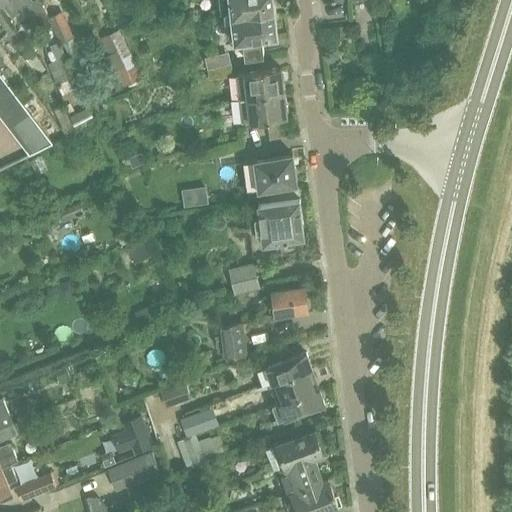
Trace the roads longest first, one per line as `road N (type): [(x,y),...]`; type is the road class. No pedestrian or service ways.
road 1 (residential): [(369,511),(318,142)]
road 2 (tertiary): [(421,511),(421,408),(436,277),(464,152)]
road 3 (tertiary): [(464,152),(511,0)]
road 4 (residential): [(318,142),(464,152)]
road 5 (residential): [(300,0),(318,142)]
